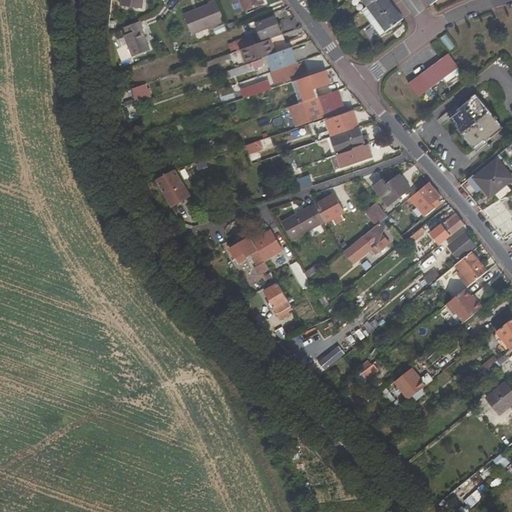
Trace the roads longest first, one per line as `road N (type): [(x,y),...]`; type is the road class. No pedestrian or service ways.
road 1 (residential): [(401,511),(194,308),(151,249)]
road 2 (residential): [(417,155),(151,249)]
road 3 (residential): [(151,249),(122,210),(90,114),(83,0)]
road 4 (residential): [(511,1),(481,4),(433,27),(359,83)]
road 5 (residential): [(511,269),(417,155)]
